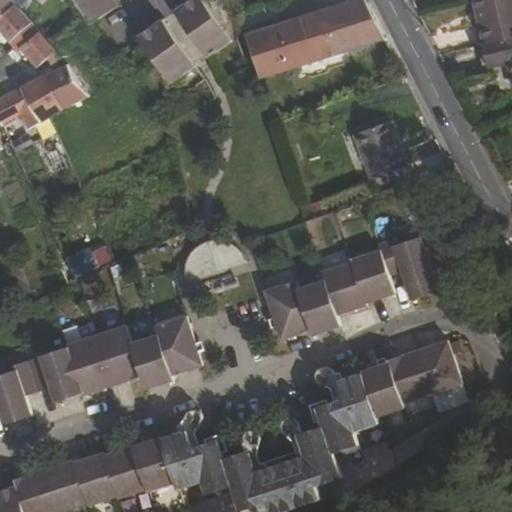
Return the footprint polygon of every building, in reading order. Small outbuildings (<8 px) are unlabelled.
[(0,0),(0,17),(17,4),(13,0),(0,0)] [(74,0),(84,13),(90,22),(116,4),(113,0),(74,0)] [(204,0),(189,0),(174,10),(207,57),(232,41),(204,0)] [(386,38),(365,0),(358,0),(247,36),(261,78),(386,38)] [(511,0),(472,0),(483,40),(511,33),(511,0)] [(0,17),(0,29),(20,53),(24,48),(42,33),(17,4),(0,17)] [(170,83),(195,66),(162,19),(138,35),(159,66),(170,83)] [(39,66),(47,59),(57,50),(50,42),(42,33),(24,48),(30,56),(39,66)] [(487,62),(507,58),(511,77),(511,33),(483,40),(481,41),(487,62)] [(24,48),(20,53),(25,60),(30,56),(24,48)] [(61,54),(57,50),(47,59),(51,64),(61,54)] [(42,77),(50,93),(56,90),(65,107),(89,96),(69,64),(42,77)] [(3,125),(20,115),(23,119),(27,117),(32,126),(35,125),(48,117),(65,107),(56,90),(50,93),(42,77),(23,86),(0,100),(0,119),(3,125)] [(48,117),(35,125),(41,139),(47,136),(55,132),(48,117)] [(372,180),(407,168),(392,122),(356,135),(372,180)] [(15,151),(33,144),(27,130),(9,139),(15,151)] [(49,141),(41,144),(53,172),(66,167),(63,158),(67,156),(55,132),(47,136),(49,141)] [(73,195),(70,196),(76,208),(88,202),(80,184),(72,169),(63,173),(73,195)] [(441,290),(423,237),(395,247),(393,241),(380,246),(381,249),(390,276),(403,271),(405,277),(413,300),(441,290)] [(185,275),(186,280),(186,282),(251,259),(248,254),(245,250),(240,246),(236,243),(231,240),(226,239),(220,238),(214,239),(206,240),(202,243),(197,246),(193,250),(190,254),(188,259),(186,264),(185,269),(185,275)] [(75,278),(112,261),(106,247),(69,264),(75,278)] [(354,262),(368,303),(383,298),(396,293),(390,276),(381,249),(353,259),(354,262)] [(356,309),(369,304),(368,303),(354,262),(325,271),(327,279),(340,314),(356,309)] [(299,289),(313,329),(314,334),(331,329),(343,324),(340,314),(327,279),(299,289)] [(276,318),(283,339),(313,329),(299,289),(296,281),(267,291),(276,318)] [(160,335),(173,375),(203,365),(195,339),(188,317),(157,327),(160,335)] [(132,344),(126,326),(97,335),(114,385),(142,376),(132,344)] [(84,395),(114,385),(97,335),(68,345),(69,348),(84,393),(84,395)] [(132,344),(142,376),(147,388),(161,384),(175,380),(173,375),(160,335),(132,344)] [(434,394),(464,383),(450,340),(436,345),(419,350),(434,394)] [(52,387),(57,402),(84,393),(69,348),(29,361),(39,392),(52,387)] [(434,394),(419,350),(406,355),(390,360),(390,362),(404,404),(434,394)] [(0,376),(0,404),(7,424),(34,416),(28,395),(39,392),(29,361),(18,365),(19,370),(0,376)] [(379,418),(406,409),(404,404),(390,362),(378,366),(363,371),(364,374),(379,418)] [(339,384),(339,383),(344,381),(341,374),(325,367),(322,367),(320,368),(318,370),(317,373),(316,375),(316,376),(318,379),(320,381),(321,382),(333,388),(337,387),(337,385),(339,384)] [(364,374),(344,381),(339,383),(339,384),(337,385),(337,387),(340,396),(343,395),(344,399),(355,432),(381,424),(379,418),(364,374)] [(318,413),(321,412),(320,408),(324,407),(321,400),(307,394),(305,394),(302,395),(300,396),(298,399),(298,401),(298,404),(298,405),(302,409),(316,415),(319,414),(318,413)] [(324,407),(320,408),(321,412),(318,413),(319,414),(322,424),(325,423),(326,427),(336,458),(361,450),(355,432),(344,399),(324,407)] [(190,431),(190,433),(193,433),(194,434),(198,432),(202,425),(205,416),(204,414),(203,411),(201,410),(198,410),(196,410),(193,411),(192,411),(184,426),(186,432),(190,431)] [(247,448),(249,453),(252,452),(252,453),(257,451),(264,434),(262,431),(260,429),(258,427),(255,427),(252,427),(250,428),(242,443),(244,450),(247,448)] [(318,486),(343,478),(336,458),(326,427),(301,436),(308,455),(318,486)] [(164,440),(179,482),(181,490),(207,482),(196,449),(194,444),(197,443),(194,434),(193,433),(190,433),(190,431),(186,432),(164,440)] [(136,446),(150,490),(151,492),(179,482),(164,440),(163,437),(152,441),(136,446)] [(225,445),(224,444),(222,445),(220,440),(217,442),(196,449),(207,482),(212,498),(237,489),(227,460),(225,454),(228,454),(225,445)] [(121,497),(121,499),(150,490),(136,446),(123,450),(107,456),(121,497)] [(237,489),(244,511),(269,502),(258,472),(252,453),(252,452),(249,453),(227,460),(237,489)] [(77,463),(91,503),(92,507),(121,497),(107,456),(106,453),(92,458),(77,463)] [(288,462),(292,473),(289,479),(300,511),(324,504),(318,486),(308,455),(288,462)] [(77,463),(76,459),(62,464),(46,470),(60,511),(63,511),(91,503),(77,463)] [(285,478),(289,479),(284,464),(280,465),(285,478)] [(258,472),(269,502),(272,511),(300,511),(289,479),(285,478),(280,465),(258,472)] [(17,485),(26,511),(60,511),(46,470),(33,474),(15,480),(17,485)] [(10,488),(11,493),(0,496),(0,511),(26,511),(17,485),(10,488)] [(0,496),(11,493),(10,488),(3,490),(0,490),(0,496)]
